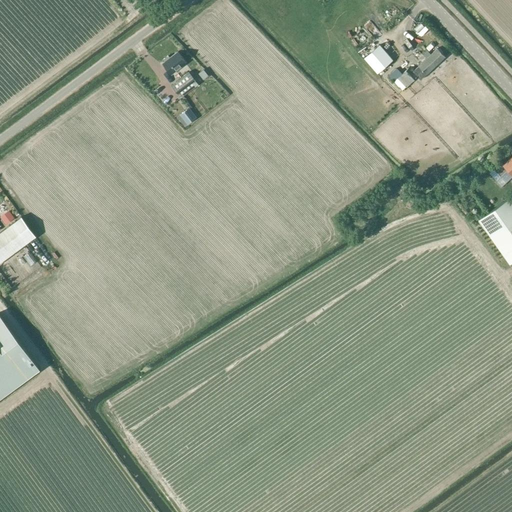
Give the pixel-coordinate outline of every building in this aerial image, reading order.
[(139,49),(148,44),(145,40),(137,45),(139,49)] [(380,45),(364,58),(378,73),(393,60),(381,46),(380,45)] [(396,68),(389,76),(401,89),(405,86),(406,87),(417,77),(421,79),(427,74),(446,56),(438,48),(430,54),(429,55),(428,53),(425,56),(426,58),(413,71),(409,68),(401,74),(396,68)] [(165,62),(162,64),(171,75),(187,62),(178,51),(170,58),(168,55),(163,59),(165,62)] [(188,72),(171,85),(180,98),(198,85),(188,72)] [(189,108),(181,114),(188,124),(196,118),(189,108)] [(511,155),(503,164),(502,163),(495,170),(501,176),(508,169),(511,174),(511,155)] [(478,220),(487,232),(510,264),(511,262),(511,196),(478,220)] [(12,210),(5,215),(10,222),(17,216),(12,210)] [(22,217),(0,232),(0,262),(36,236),(22,217)] [(35,266),(16,281),(21,287),(40,272),(35,266)] [(0,396),(39,369),(10,329),(0,336),(0,396)]
